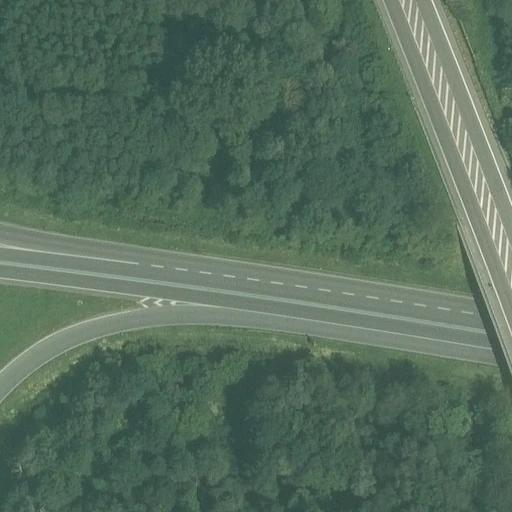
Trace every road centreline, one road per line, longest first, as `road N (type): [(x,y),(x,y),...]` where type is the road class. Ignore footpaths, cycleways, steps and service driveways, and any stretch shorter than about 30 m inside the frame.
road 1 (secondary): [(405,0),(511,282)]
road 2 (trunk): [(0,391),(41,352),(152,317),(276,299)]
road 3 (trunk): [(276,299),(33,266)]
road 4 (trunk): [(511,335),(276,299)]
